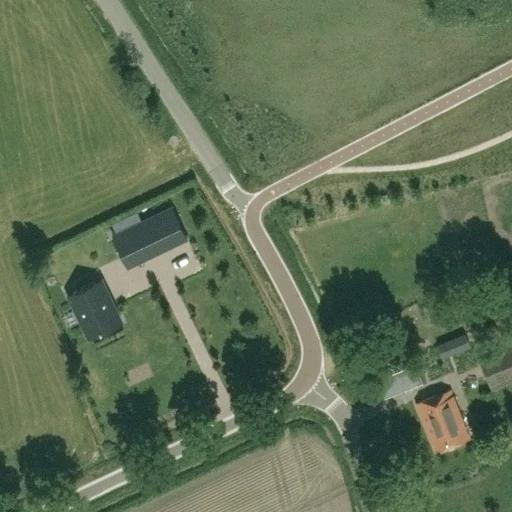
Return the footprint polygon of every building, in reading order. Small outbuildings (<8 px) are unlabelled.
[(63,23),(19,26),(24,92),(67,89),(63,23)] [(15,84),(5,85),(8,106),(18,105),(15,84)] [(66,128),(109,119),(107,106),(63,115),(66,128)] [(39,128),(43,138),(59,133),(56,122),(39,128)] [(187,236),(172,206),(113,234),(128,265),(187,236)] [(89,336),(122,321),(114,305),(112,305),(107,295),(109,294),(101,278),(69,294),(89,336)] [(450,339),(438,344),(443,356),(455,351),(450,339)] [(511,343),(479,357),(492,388),(511,379),(511,343)] [(417,402),(436,450),(469,437),(450,389),(417,402)] [(406,474),(410,487),(427,481),(423,468),(406,474)]
